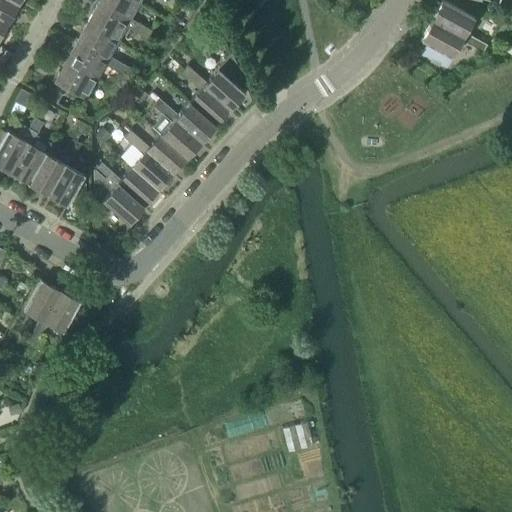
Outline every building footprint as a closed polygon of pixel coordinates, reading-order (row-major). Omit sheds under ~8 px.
[(0,0),(0,20),(7,25),(18,5),(7,0),(0,0)] [(131,0),(99,0),(96,5),(127,22),(125,27),(136,33),(140,24),(130,18),(138,3),(131,0)] [(442,0),(441,0),(431,20),(462,37),(460,41),(471,47),(476,39),(465,33),(473,17),(442,0)] [(96,5),(86,24),(116,42),(125,27),(127,22),(96,5)] [(462,37),(431,20),(420,40),(426,43),(420,55),(444,68),(450,56),(451,57),(460,41),(462,37)] [(86,24),(75,43),(106,60),(104,64),(115,70),(119,62),(108,56),(116,42),(86,24)] [(140,24),(136,33),(147,39),(151,30),(140,24)] [(476,39),(471,47),(482,53),(486,45),(476,39)] [(75,43),(64,62),(96,79),(104,64),(106,60),(75,43)] [(230,53),(205,82),(202,86),(229,109),(244,92),(233,83),(241,74),(230,53)] [(96,79),(64,62),(53,81),(84,99),(96,79)] [(119,62),(115,70),(125,76),(130,68),(119,62)] [(180,73),(190,81),(196,74),(187,65),(180,73)] [(199,89),(188,102),(215,125),(229,109),(202,86),(205,82),(196,74),(190,81),(199,89)] [(147,94),(140,87),(133,94),(141,101),(147,94)] [(45,96),(57,103),(61,94),(50,88),(45,96)] [(27,103),(31,95),(21,89),(15,100),(24,104),(27,103)] [(152,105),(161,113),(167,106),(158,98),(152,105)] [(188,102),(177,114),(173,118),(200,141),(215,125),(188,102)] [(153,126),(160,133),(187,157),(200,141),(173,118),(177,114),(167,106),(161,113),(163,115),(153,126)] [(34,118),(28,128),(36,133),(42,122),(34,118)] [(68,134),(77,139),(85,124),(77,119),(68,134)] [(0,167),(8,172),(26,142),(30,144),(36,134),(36,133),(28,128),(23,126),(17,136),(6,131),(5,133),(0,129),(0,167)] [(109,135),(102,128),(96,135),(104,141),(109,135)] [(123,137),(132,146),(139,138),(130,130),(123,137)] [(160,133),(148,147),(145,150),(171,174),(187,157),(160,133)] [(8,172),(27,183),(50,143),(36,134),(30,144),(26,142),(8,172)] [(142,154),(131,166),(158,190),(171,174),(145,150),(148,147),(139,138),(132,146),(142,154)] [(72,139),(66,150),(74,154),(80,143),(72,139)] [(27,183),(47,194),(64,163),(68,165),(74,154),(66,150),(65,151),(50,143),(27,183)] [(95,170),(104,178),(110,171),(101,162),(95,170)] [(64,163),(47,194),(66,205),(70,198),(79,203),(84,194),(85,184),(80,181),(84,174),(68,165),(64,163)] [(131,166),(119,179),(117,182),(143,206),(158,190),(131,166)] [(117,182),(119,179),(110,171),(104,178),(95,170),(93,170),(94,182),(100,182),(109,190),(101,200),(128,223),(143,206),(117,182)] [(23,311),(38,320),(43,322),(60,291),(40,280),(23,311)] [(43,322),(38,320),(32,330),(41,335),(47,324),(63,333),(80,302),(60,291),(43,322)] [(26,341),(31,344),(35,346),(41,335),(32,330),(26,341)]
